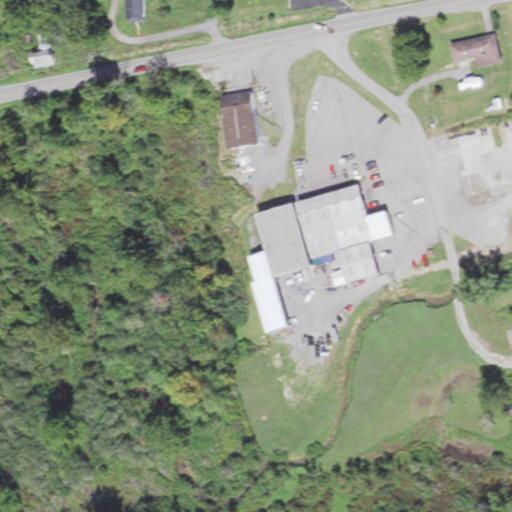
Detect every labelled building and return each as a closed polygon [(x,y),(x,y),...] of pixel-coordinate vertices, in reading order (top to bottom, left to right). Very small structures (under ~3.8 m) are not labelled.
[(132,0),(133,21),(150,21),(149,0),(132,0)] [(39,31),(44,51),(34,53),(38,68),(59,63),(50,29),(39,31)] [(508,62),(501,33),(456,43),(460,63),(483,58),(485,67),(508,62)] [(270,143),(261,90),(230,96),(239,149),(270,143)] [(263,212),(279,276),(321,266),(319,258),(345,252),(352,282),(387,274),(379,240),(401,235),(395,211),(374,216),(367,186),(263,212)]
